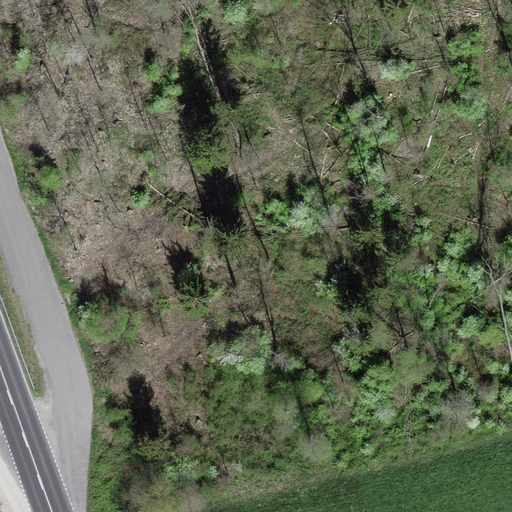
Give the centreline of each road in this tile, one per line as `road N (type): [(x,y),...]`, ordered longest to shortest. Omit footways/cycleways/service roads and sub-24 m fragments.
road 1 (unclassified): [(0,154),(69,377),(71,408),(46,496)]
road 2 (track): [(275,511),(511,452)]
road 3 (primary): [(46,496),(0,368)]
